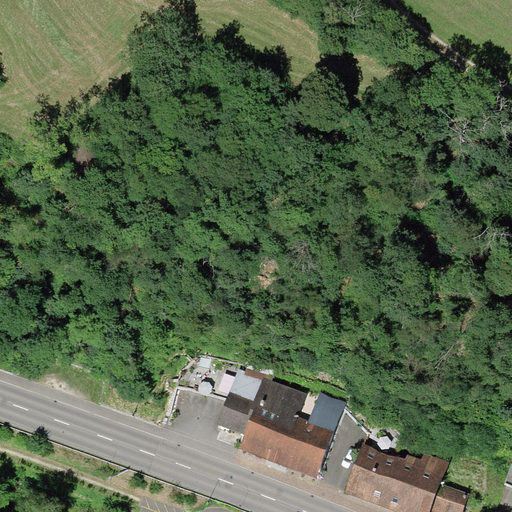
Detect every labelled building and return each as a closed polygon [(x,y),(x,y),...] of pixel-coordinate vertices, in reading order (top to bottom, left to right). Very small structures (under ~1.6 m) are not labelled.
[(230,394),(241,365),(201,356),(181,371),(178,388),(228,401),(230,394)] [(269,462),(277,465),(290,432),(293,433),(299,418),(308,395),(263,378),(253,404),(230,394),(228,401),(219,427),(245,437),(240,451),(269,462)] [(299,418),(293,433),(290,432),(277,465),(283,468),(316,480),(335,433),(346,403),(320,393),(309,422),(299,418)] [(449,464),(425,455),(422,462),(407,457),(406,461),(364,445),(345,495),(390,511),(431,511),(432,511),(441,486),(449,464)] [(462,511),(468,496),(441,486),(432,511),(433,511),(462,511)]
